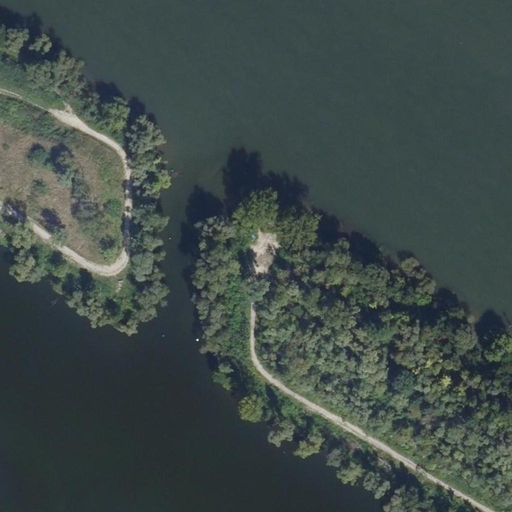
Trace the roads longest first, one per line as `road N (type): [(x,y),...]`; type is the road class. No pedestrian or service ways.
road 1 (track): [(484,511),(258,363),(263,268)]
road 2 (track): [(0,206),(96,270),(127,264),(132,171),(125,153),(65,117)]
